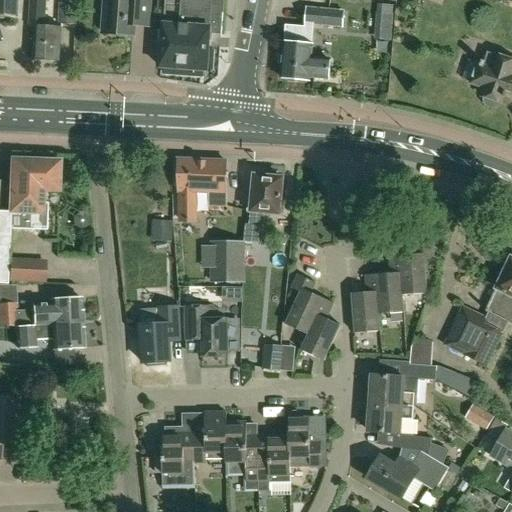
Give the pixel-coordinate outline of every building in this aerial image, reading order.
[(0,0),(0,15),(18,16),(18,0),(0,0)] [(61,28),(45,27),(46,0),(29,0),(28,27),(34,27),(32,59),(59,61),(61,28)] [(63,0),(63,22),(75,23),(76,0),(63,0)] [(105,0),(103,34),(116,35),(119,38),(126,38),(130,36),(133,36),(134,26),(148,27),(149,0),(105,0)] [(157,0),(156,30),(163,31),(161,68),(207,71),(209,47),(220,48),(221,35),(222,35),(223,0),(157,0)] [(375,39),(392,41),(394,6),(377,5),(375,39)] [(345,10),(306,7),(304,25),(343,29),(345,10)] [(311,58),(312,45),(304,45),(306,28),(290,27),(288,43),(284,42),(281,79),(309,81),(309,78),(328,80),(330,59),(311,58)] [(495,105),(498,102),(501,103),(502,97),(506,98),(508,90),(511,91),(511,60),(487,52),(484,62),(482,61),(481,66),(468,62),(462,80),(486,88),(483,97),(486,98),(486,103),(490,106),(495,105)] [(9,212),(5,212),(8,229),(46,231),(47,214),(41,213),(42,191),(57,191),(58,162),(11,160),(9,212)] [(226,162),(178,160),(180,221),(197,221),(196,192),(210,193),(210,200),(212,200),(212,206),(226,206),(226,162)] [(246,225),(244,241),(244,242),(245,242),(264,244),(266,227),(263,226),(264,213),(279,214),(283,179),(255,176),(253,199),(249,199),(248,211),(251,212),(250,225),(246,225)] [(0,284),(7,285),(8,229),(5,212),(0,211),(0,284)] [(245,283),(245,277),(245,242),(244,242),(244,241),(211,241),(211,282),(236,283),(245,283)] [(400,256),(403,296),(428,294),(425,258),(435,257),(434,243),(413,244),(414,255),(400,256)] [(403,296),(400,256),(389,257),(390,274),(376,275),(379,314),(404,312),(403,296)] [(486,312),(504,320),(508,311),(511,312),(511,258),(486,312)] [(45,283),(46,260),(9,259),(8,282),(45,283)] [(285,325),(308,335),(324,299),(312,293),(316,284),(297,275),(291,288),(300,292),(285,325)] [(351,294),(354,333),(381,331),(379,314),(376,275),(365,276),(367,293),(351,294)] [(324,299),(308,335),(300,351),(324,362),(341,326),(327,320),(334,304),(324,299)] [(0,324),(16,326),(18,327),(82,323),(81,302),(33,305),(33,309),(17,310),(16,303),(0,303),(0,324)] [(483,323),(486,317),(462,306),(443,346),(488,367),(504,333),(483,323)] [(159,325),(141,326),(143,364),(170,362),(169,336),(180,335),(179,307),(158,308),(159,325)] [(209,308),(209,307),(186,307),(186,334),(200,334),(201,357),(227,357),(227,319),(224,319),(224,314),(215,307),(209,308)] [(84,348),(82,323),(18,327),(16,326),(18,348),(35,347),(34,339),(52,338),(54,367),(74,365),(73,348),(84,348)] [(283,347),(278,346),(265,344),(263,370),(280,371),(283,347)] [(410,362),(409,365),(437,367),(436,381),(472,398),(479,382),(437,366),(437,367),(430,366),(431,349),(412,348),(410,362)] [(437,367),(409,365),(408,379),(436,381),(437,367)] [(418,408),(420,380),(372,377),(370,405),(414,408),(418,408)] [(0,399),(0,447),(0,441),(16,441),(17,400),(0,399)] [(402,449),(421,452),(429,456),(432,439),(412,436),(414,408),(370,405),(368,433),(403,435),(402,449)] [(494,416),(474,405),(466,419),(487,430),(494,416)] [(205,427),(194,427),(195,464),(206,464),(206,460),(226,459),(227,459),(226,422),(226,412),(205,413),(205,427)] [(289,418),(289,435),(290,467),(310,466),(310,468),(327,468),(327,443),(310,443),(310,417),(301,417),(300,414),(298,412),(295,412),(292,412),(290,414),(289,417),(289,418)] [(246,422),(226,422),(227,459),(226,459),(226,479),(227,479),(227,474),(244,474),(244,493),(258,493),(258,443),(258,435),(247,435),(246,422)] [(163,474),(163,486),(193,485),(193,464),(195,464),(194,427),(165,427),(165,433),(162,434),(162,446),(154,446),(154,458),(162,458),(163,474)] [(511,433),(506,430),(491,456),(511,467),(511,433)] [(291,491),(290,467),(289,435),(269,436),(269,443),(258,443),(258,493),(260,493),(260,492),(271,492),(271,483),(290,483),(290,491),(291,491)] [(23,446),(22,460),(44,461),(45,447),(23,446)] [(429,456),(421,452),(421,453),(426,456),(417,471),(399,460),(395,466),(380,457),(367,478),(413,505),(425,486),(435,492),(449,468),(429,456)]
